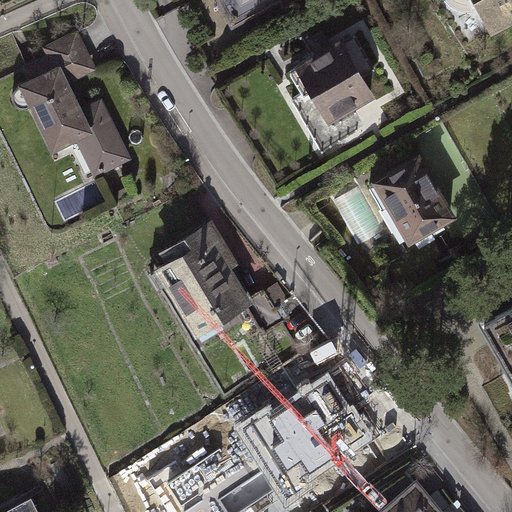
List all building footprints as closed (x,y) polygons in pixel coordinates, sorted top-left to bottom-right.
[(295,0),(218,0),(236,32),(295,0)] [(511,0),(472,0),(489,33),(511,20),(511,0)] [(97,71),(76,31),(40,45),(44,53),(19,65),(14,86),(51,157),(73,145),(93,181),(132,160),(102,96),(90,103),(78,82),(97,71)] [(345,39),(286,76),(324,136),(372,106),(355,81),(367,73),(345,39)] [(452,211),(415,145),(367,172),(404,238),(452,211)] [(71,214),(90,208),(86,194),(67,200),(71,214)] [(256,307),(206,225),(144,264),(194,345),(256,307)] [(511,300),(481,318),(508,369),(511,366),(511,300)] [(268,414),(244,430),(287,497),(306,485),(302,478),(368,435),(353,413),(349,415),(328,383),(272,419),(268,414)] [(445,511),(415,474),(367,511),(445,511)] [(34,511),(26,495),(0,508),(0,511),(34,511)]
